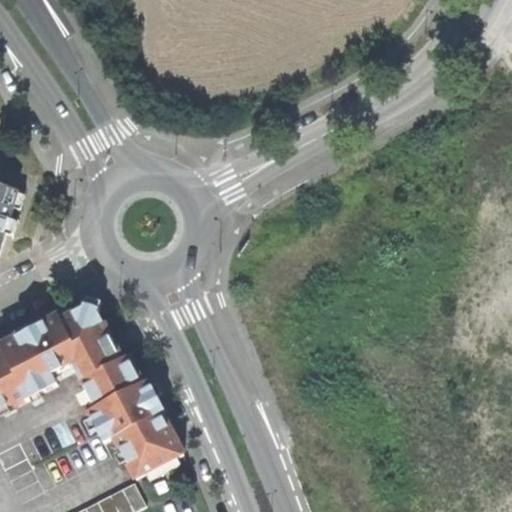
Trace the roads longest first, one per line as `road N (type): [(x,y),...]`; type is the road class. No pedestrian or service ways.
road 1 (unclassified): [(478,0),(428,75),(189,200)]
road 2 (residential): [(287,511),(180,264)]
road 3 (residential): [(152,276),(248,511)]
road 4 (residential): [(0,14),(90,148),(103,204)]
road 5 (residential): [(134,179),(121,131),(37,0)]
